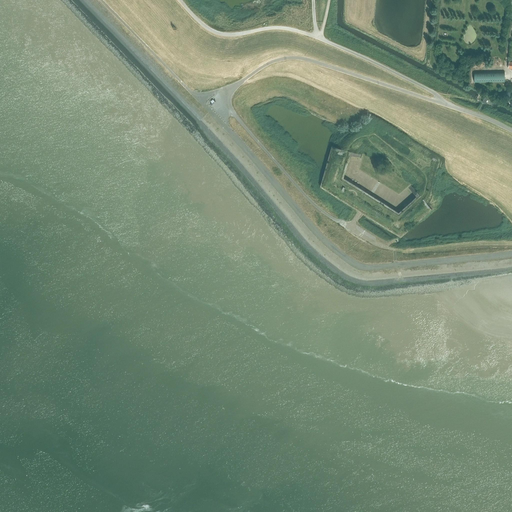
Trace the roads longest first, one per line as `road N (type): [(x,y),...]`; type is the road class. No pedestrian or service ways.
road 1 (unclassified): [(438,101),(290,56),(227,93),(237,119),(317,208),(394,249)]
road 2 (unclassified): [(438,101),(308,33)]
road 3 (track): [(308,33),(222,33),(179,0)]
